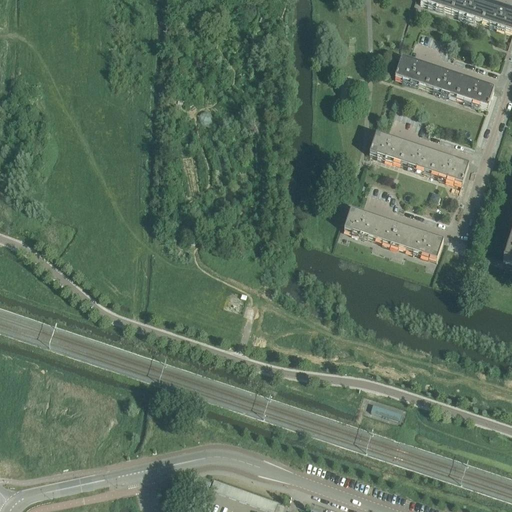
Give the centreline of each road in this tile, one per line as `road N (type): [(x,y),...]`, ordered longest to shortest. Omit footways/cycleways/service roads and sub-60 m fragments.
road 1 (unclassified): [(511,430),(369,385),(291,375),(99,313),(0,240)]
road 2 (unclassified): [(379,511),(237,459),(211,456),(139,473)]
road 3 (unclassified): [(139,473),(24,499),(12,509)]
